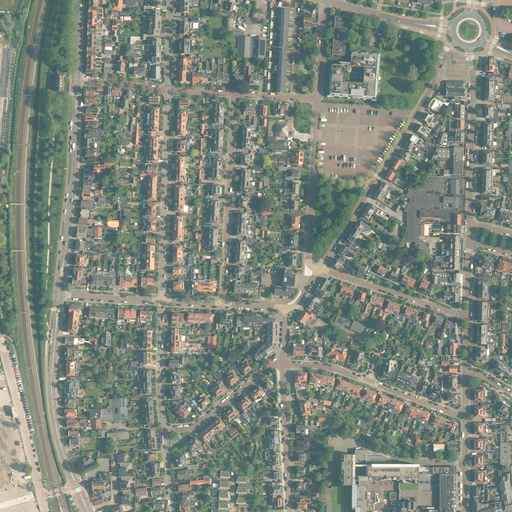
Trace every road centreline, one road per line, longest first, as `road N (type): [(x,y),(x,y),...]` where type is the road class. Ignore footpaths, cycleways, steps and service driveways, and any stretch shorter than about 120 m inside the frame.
road 1 (secondary): [(87,511),(54,421),(58,294)]
road 2 (secondary): [(58,294),(76,79)]
road 3 (residential): [(222,304),(233,93)]
road 4 (residential): [(161,300),(167,90)]
road 5 (residential): [(464,414),(337,369),(282,363)]
road 6 (residential): [(317,268),(417,110)]
road 7 (residential): [(469,223),(469,45)]
road 8 (unclassified): [(45,511),(1,345)]
road 9 (residential): [(316,105),(308,261),(316,272)]
road 10 (residential): [(466,314),(317,268)]
road 11 (residential): [(288,511),(282,363)]
road 12 (unknown): [(328,135),(327,169),(365,172),(398,110)]
road 13 (residential): [(282,363),(192,427),(163,430)]
road 14 (secondary): [(452,28),(324,0)]
road 15 (residential): [(163,430),(161,300)]
